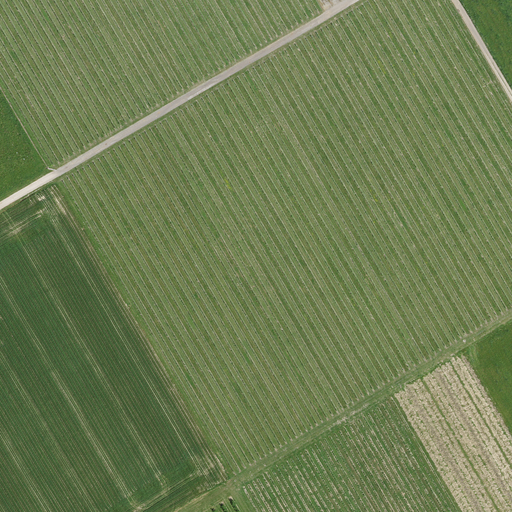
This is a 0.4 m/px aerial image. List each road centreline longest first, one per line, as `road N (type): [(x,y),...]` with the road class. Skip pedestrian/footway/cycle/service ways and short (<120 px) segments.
road 1 (track): [(0,207),(355,0)]
road 2 (track): [(189,511),(511,314)]
